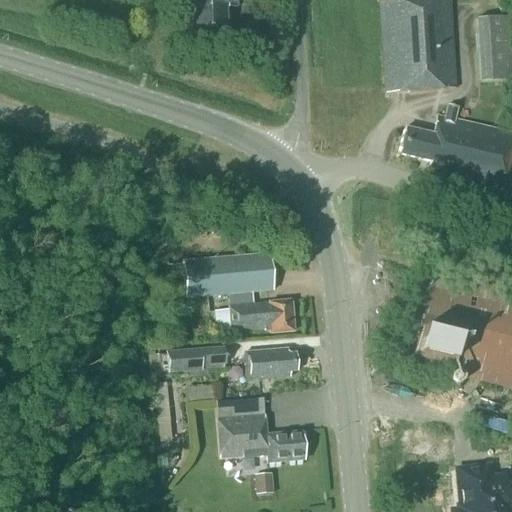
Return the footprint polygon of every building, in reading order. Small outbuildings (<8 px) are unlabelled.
[(179,0),(180,11),(188,11),(189,37),(225,36),(224,9),(236,9),(235,0),(179,0)] [(455,90),(449,0),(393,0),(380,1),(386,94),(455,90)] [(473,22),(480,86),(511,82),(511,67),(508,27),(507,18),(473,22)] [(404,129),(398,155),(430,164),(428,170),(503,193),(511,154),(511,134),(454,121),(457,108),(448,106),(445,119),(437,117),(432,136),(404,129)] [(271,295),(268,256),(183,262),(186,300),(271,295)] [(511,390),(511,291),(425,269),(401,362),(511,390)] [(229,308),(229,311),(214,312),(215,333),(264,329),(264,332),(270,332),(270,335),(292,334),(290,303),(229,308)] [(224,346),(166,351),(167,355),(158,356),(159,376),(202,372),(202,366),(226,364),(224,346)] [(295,375),(294,354),(287,355),(286,352),(245,355),(247,383),(289,380),(289,375),(295,375)] [(214,405),(217,440),(218,450),(219,460),(266,456),(266,466),(302,463),(300,433),(264,436),(261,402),(214,405)] [(511,511),(511,495),(503,496),(502,487),(501,475),(487,476),(487,470),(457,473),(460,511),(511,511)] [(270,474),(255,476),(257,496),(272,494),(270,474)]
